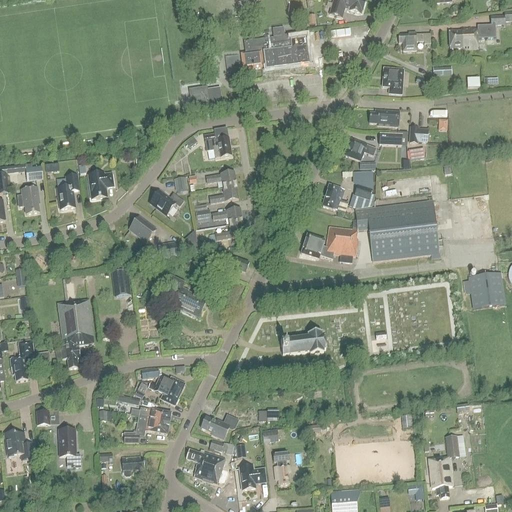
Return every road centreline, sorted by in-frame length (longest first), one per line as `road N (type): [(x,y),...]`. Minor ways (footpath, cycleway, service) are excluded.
road 1 (residential): [(239,119),(185,130),(111,218),(0,246)]
road 2 (residential): [(0,408),(125,370),(217,364)]
road 3 (tertiary): [(276,249),(346,105)]
road 4 (residential): [(276,249),(260,241),(239,119)]
road 5 (tertiary): [(169,488),(167,466),(217,364)]
road 6 (tertiary): [(217,364),(276,249)]
